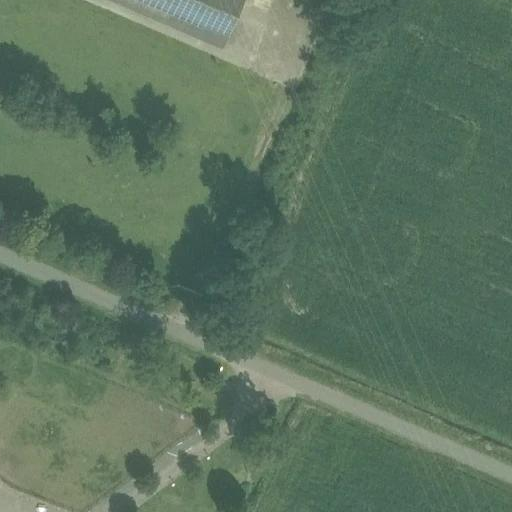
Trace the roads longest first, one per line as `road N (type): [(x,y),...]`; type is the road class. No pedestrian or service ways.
road 1 (unclassified): [(511,476),(0,255)]
road 2 (unknown): [(302,386),(107,511)]
